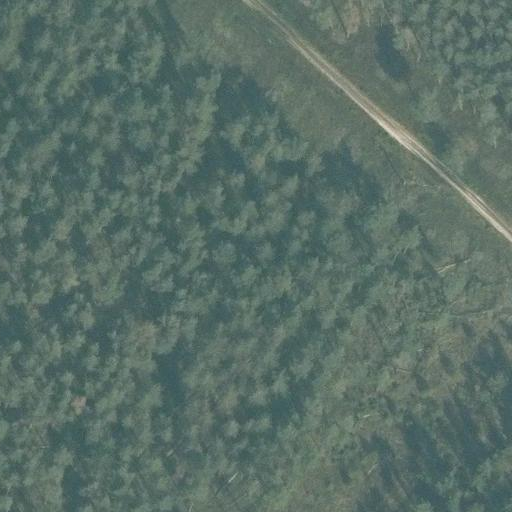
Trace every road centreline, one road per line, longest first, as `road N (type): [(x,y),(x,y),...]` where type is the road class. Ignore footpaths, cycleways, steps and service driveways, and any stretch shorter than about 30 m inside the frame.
road 1 (track): [(511,248),(238,0)]
road 2 (track): [(378,511),(511,355)]
